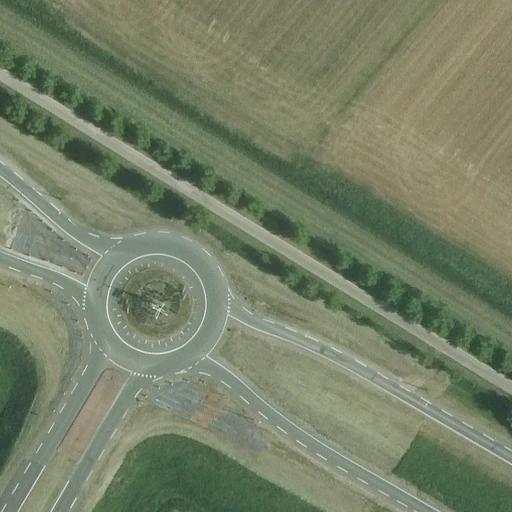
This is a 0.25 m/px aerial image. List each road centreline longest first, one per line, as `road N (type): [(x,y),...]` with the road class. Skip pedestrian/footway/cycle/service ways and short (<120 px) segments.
road 1 (unclassified): [(511,395),(0,82)]
road 2 (secondary): [(511,460),(335,356),(218,300)]
road 3 (secondary): [(181,362),(216,371),(317,449),(425,511)]
road 4 (primary): [(105,342),(8,511)]
road 5 (primary): [(60,511),(149,365)]
road 6 (primary): [(122,253),(82,238),(0,172)]
road 7 (primary): [(218,300),(208,269),(193,254),(154,242),(122,253)]
